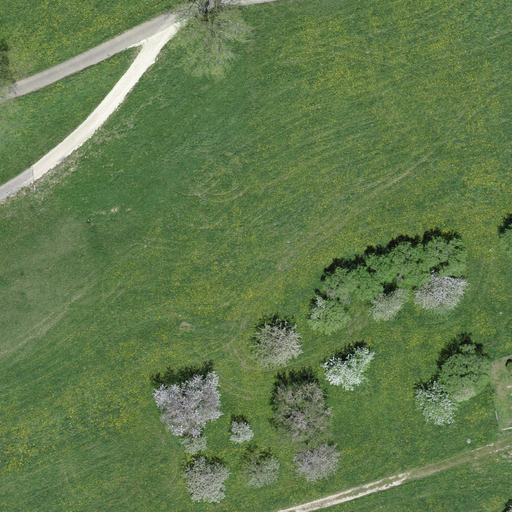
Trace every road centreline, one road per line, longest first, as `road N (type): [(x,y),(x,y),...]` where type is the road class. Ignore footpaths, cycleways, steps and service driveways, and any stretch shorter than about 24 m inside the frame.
road 1 (residential): [(0,192),(89,124),(168,23),(225,0)]
road 2 (track): [(296,511),(511,444)]
road 3 (track): [(0,91),(168,23)]
